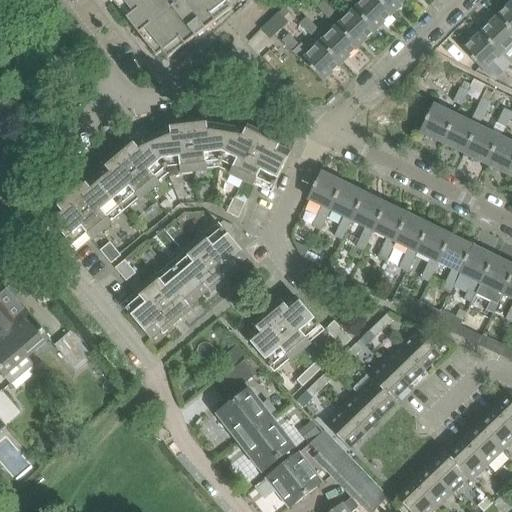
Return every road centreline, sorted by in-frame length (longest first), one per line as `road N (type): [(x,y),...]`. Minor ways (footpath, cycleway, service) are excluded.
road 1 (residential): [(113,83),(127,100),(153,105),(230,62),(248,66),(296,113),(329,129)]
road 2 (residential): [(158,377),(0,194)]
road 3 (residential): [(511,223),(329,129)]
road 4 (residential): [(463,0),(329,129)]
road 5 (residential): [(306,285),(274,246),(275,229),(329,129)]
road 6 (residential): [(0,176),(113,83)]
